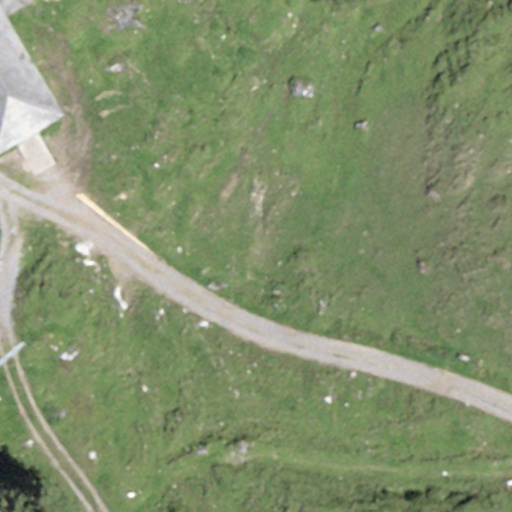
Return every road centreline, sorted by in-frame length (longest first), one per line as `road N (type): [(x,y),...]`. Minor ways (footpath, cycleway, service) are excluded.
road 1 (track): [(0,188),(119,243),(205,301),(278,334),(511,405)]
road 2 (track): [(0,195),(8,224),(5,335),(26,401),(101,511)]
